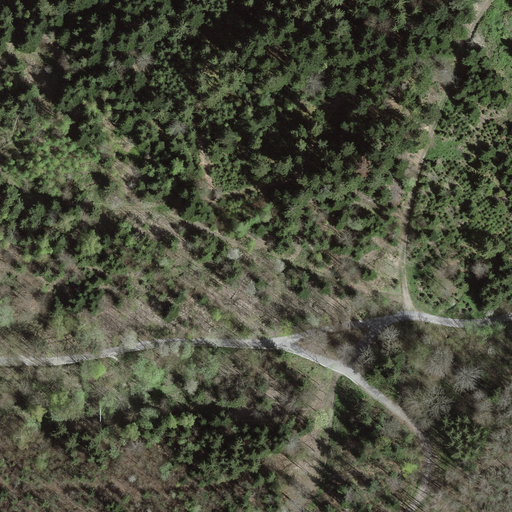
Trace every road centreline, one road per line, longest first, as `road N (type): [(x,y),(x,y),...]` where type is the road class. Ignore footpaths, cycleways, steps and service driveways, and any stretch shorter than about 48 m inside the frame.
road 1 (track): [(0,361),(149,342),(274,342),(391,316),(459,323),(511,316)]
road 2 (track): [(408,302),(179,218),(49,199),(0,173)]
road 3 (track): [(408,302),(401,253),(413,190),(481,10)]
road 4 (track): [(274,342),(399,407),(429,468),(406,511)]
